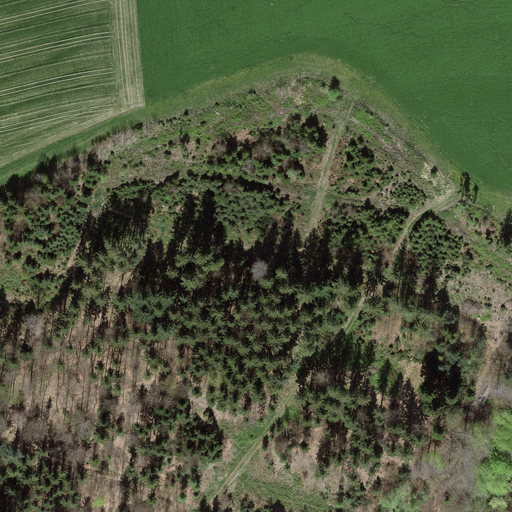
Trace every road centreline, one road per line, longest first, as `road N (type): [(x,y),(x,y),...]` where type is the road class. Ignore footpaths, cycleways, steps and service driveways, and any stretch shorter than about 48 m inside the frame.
road 1 (track): [(509,330),(409,281),(379,285),(202,511)]
road 2 (track): [(0,442),(16,456),(116,475),(204,508)]
